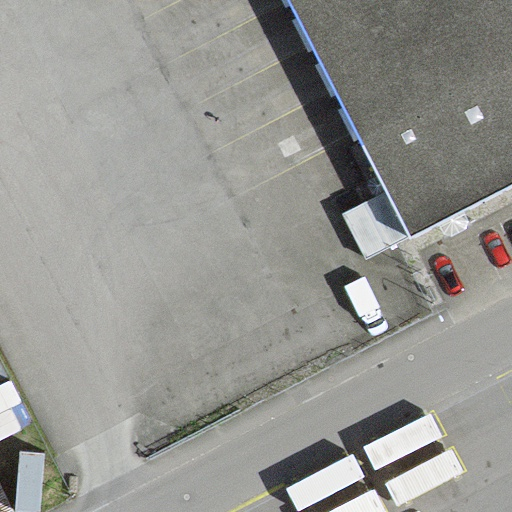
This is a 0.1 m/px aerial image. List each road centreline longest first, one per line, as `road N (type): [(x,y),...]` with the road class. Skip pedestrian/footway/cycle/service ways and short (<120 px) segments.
road 1 (unknown): [(66,0),(115,149),(126,384),(144,511)]
road 2 (residential): [(160,511),(511,330)]
